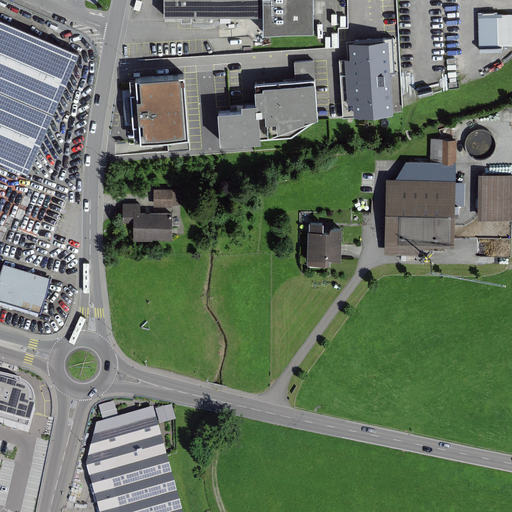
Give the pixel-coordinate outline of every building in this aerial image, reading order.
[(313,0),(164,0),(164,15),(264,14),(264,30),(314,30),(313,0)] [(479,46),(511,45),(511,13),(498,14),(498,11),(478,12),(479,46)] [(0,160),(28,172),(80,52),(0,17),(0,160)] [(348,58),(339,58),(343,116),(391,113),(386,37),(347,40),(348,58)] [(294,61),(295,78),(315,77),(314,59),(294,61)] [(135,140),(189,135),(185,73),(130,77),(135,140)] [(295,78),(255,81),(256,101),(259,138),(292,135),(318,117),(315,77),(295,78)] [(259,138),(256,101),(242,102),(242,108),(218,109),(220,141),(259,138)] [(480,128),(464,137),(474,155),(490,147),(480,128)] [(396,178),(386,178),(385,253),(422,254),(422,246),(455,246),(456,161),(406,160),(396,178)] [(478,219),(511,219),(511,173),(479,173),(478,219)] [(154,188),(154,206),(173,206),(173,205),(173,189),(173,188),(154,188)] [(123,222),(134,222),(134,240),(153,240),(153,239),(173,239),(173,212),(141,212),(141,203),(123,203),(123,222)] [(330,258),(341,258),(342,227),(330,227),(330,231),(324,230),(324,222),(310,221),(309,230),(308,230),(308,263),(329,263),(330,258)] [(51,277),(3,263),(0,274),(0,300),(41,313),(51,277)] [(20,383),(0,377),(0,421),(29,429),(35,407),(34,400),(32,391),(27,386),(20,383)] [(110,475),(109,473),(167,456),(154,409),(97,425),(86,467),(90,480),(110,475)] [(182,511),(167,456),(109,473),(110,475),(119,508),(120,511),(182,511)] [(120,511),(110,475),(90,480),(99,511),(120,511)]
